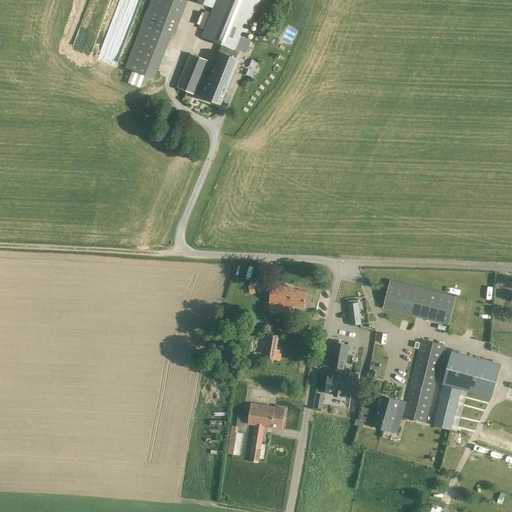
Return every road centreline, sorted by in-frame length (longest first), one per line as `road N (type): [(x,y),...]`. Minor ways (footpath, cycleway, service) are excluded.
road 1 (unclassified): [(288,511),(341,262),(181,250),(178,236),(214,142),(213,124)]
road 2 (track): [(0,246),(181,250)]
